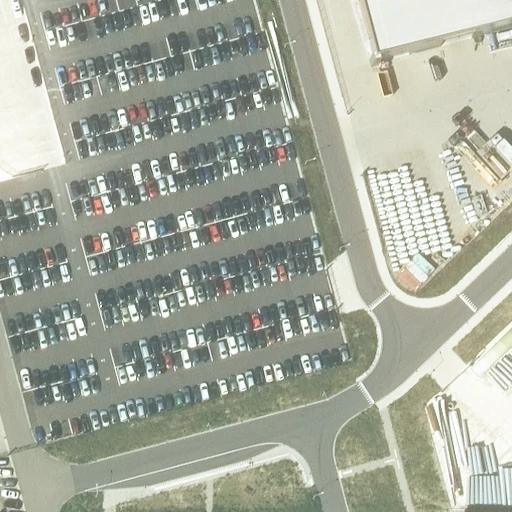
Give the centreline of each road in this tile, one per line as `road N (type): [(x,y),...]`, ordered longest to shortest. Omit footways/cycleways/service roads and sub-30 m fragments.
road 1 (unclassified): [(291,0),(365,272),(419,347)]
road 2 (unclassified): [(33,492),(308,420)]
road 3 (unclassified): [(419,347),(356,401),(308,420)]
road 4 (unclassified): [(511,260),(419,347)]
